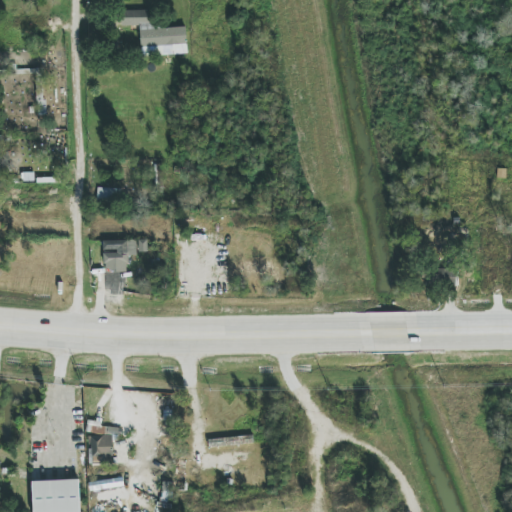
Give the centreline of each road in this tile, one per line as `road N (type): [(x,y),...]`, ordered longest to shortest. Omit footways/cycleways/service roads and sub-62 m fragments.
road 1 (tertiary): [(359,334),(194,338),(0,327)]
road 2 (residential): [(77,335),(75,23)]
